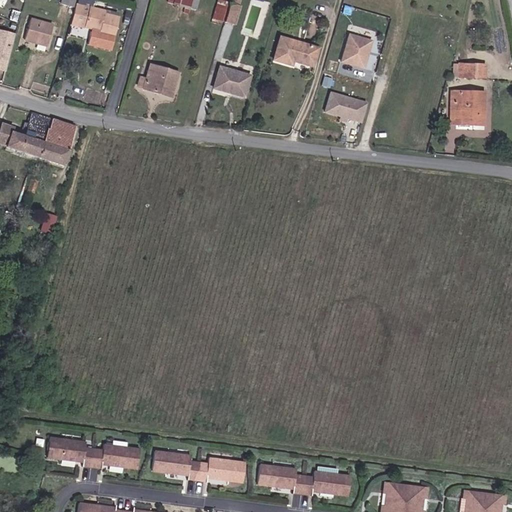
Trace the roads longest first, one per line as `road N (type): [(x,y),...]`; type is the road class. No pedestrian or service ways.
road 1 (residential): [(511,174),(107,122)]
road 2 (residential): [(280,511),(81,486),(64,493),(55,511)]
road 3 (residential): [(107,122),(142,0)]
